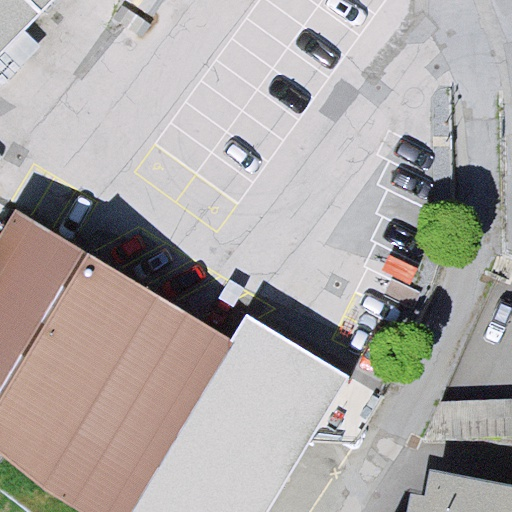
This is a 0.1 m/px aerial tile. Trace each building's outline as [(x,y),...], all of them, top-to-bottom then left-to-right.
[(31,0),(0,0),(0,55),(44,11),(31,0)] [(31,0),(44,11),(54,0),(31,0)] [(127,511),(233,335),(15,205),(0,230),(0,446),(43,481),(92,511),(127,511)] [(233,335),(127,511),(265,511),(349,367),(247,309),(233,335)] [(511,433),(511,396),(437,395),(437,432),(511,433)] [(511,511),(511,481),(430,464),(425,489),(410,487),(404,511),(511,511)]
